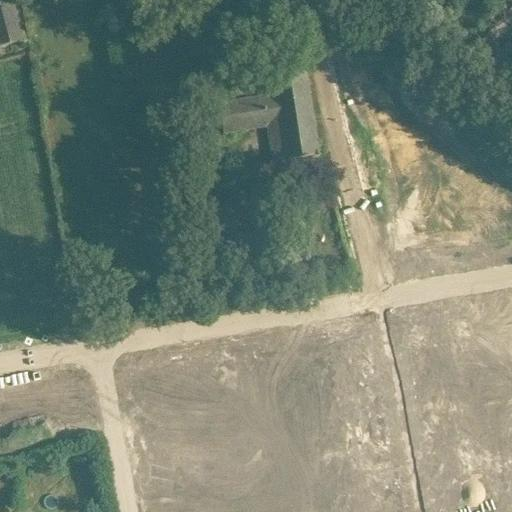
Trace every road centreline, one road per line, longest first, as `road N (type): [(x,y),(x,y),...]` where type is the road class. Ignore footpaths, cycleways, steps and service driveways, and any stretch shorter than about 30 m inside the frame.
road 1 (residential): [(378,298),(97,348)]
road 2 (residential): [(339,161),(292,0)]
road 3 (residential): [(97,348),(127,511)]
road 4 (residential): [(511,278),(378,298)]
